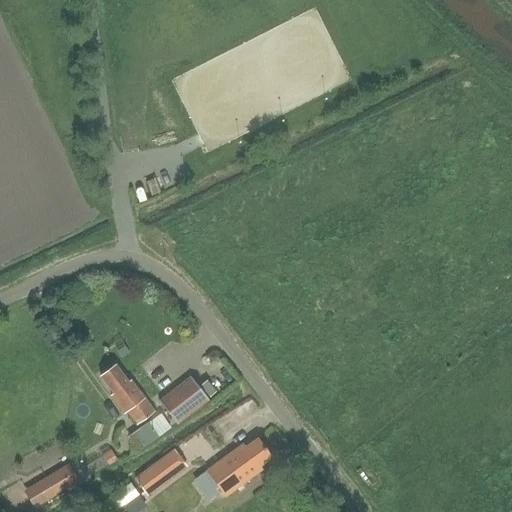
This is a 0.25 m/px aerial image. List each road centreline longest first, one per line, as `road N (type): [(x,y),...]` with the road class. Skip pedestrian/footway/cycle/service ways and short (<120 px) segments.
road 1 (unclassified): [(355,511),(163,273),(116,253)]
road 2 (track): [(88,0),(112,187),(130,231),(126,256)]
road 3 (unclassified): [(0,300),(116,253)]
